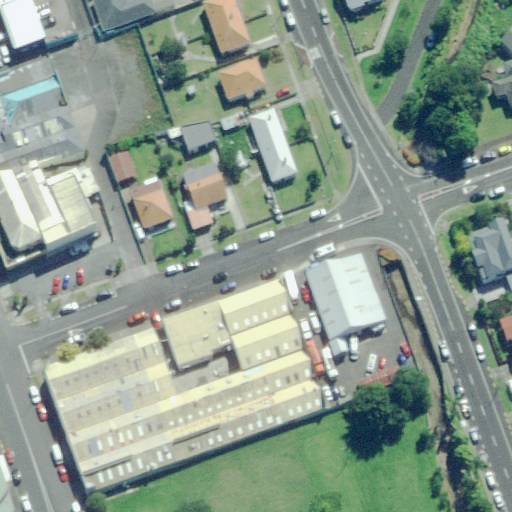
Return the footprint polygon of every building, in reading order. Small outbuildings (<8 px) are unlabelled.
[(13,0),(0,0),(0,28),(7,51),(42,39),(28,0),(19,0),(14,2),(13,0)] [(146,0),(128,7),(124,0),(92,0),(89,1),(104,40),(176,13),(171,0),(161,0),(151,4),(149,0),(146,0)] [(250,48),(232,0),(224,0),(203,8),(221,58),(250,48)] [(385,2),(384,0),(345,0),(351,15),(385,2)] [(511,35),(502,46),(511,56),(511,35)] [(0,79),(0,245),(11,271),(110,234),(41,64),(0,79)] [(266,92),(257,65),(246,69),(245,65),(235,68),(236,72),(219,78),(228,105),(244,99),(246,104),(254,101),(253,96),(266,92)] [(511,78),(505,81),(507,84),(492,91),(497,102),(506,98),(511,111),(511,78)] [(297,178),(274,115),(250,124),(273,187),(297,178)] [(240,128),(236,119),(221,125),(224,134),(240,128)] [(216,146),(208,123),(182,132),(189,154),(216,146)] [(136,179),(128,157),(110,163),(118,186),(136,179)] [(227,203),(215,170),(183,180),(190,204),(184,206),(193,234),(212,227),(206,210),(227,203)] [(173,223),(158,181),(143,187),(145,192),(131,197),(144,233),(173,223)] [(511,251),(503,228),(472,239),(467,247),(483,288),(496,283),(499,291),(511,286),(511,251)] [(379,322),(356,255),(301,274),(323,340),(379,322)] [(26,370),(73,498),(312,410),(264,282),(26,370)] [(511,321),(501,326),(508,345),(511,343),(511,321)] [(396,369),(354,385),(360,399),(401,384),(396,369)]
